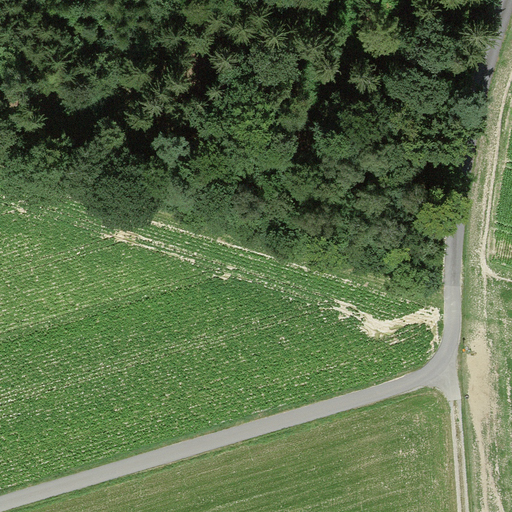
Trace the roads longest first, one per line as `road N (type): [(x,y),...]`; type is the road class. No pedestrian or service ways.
road 1 (unclassified): [(507,0),(453,236),(450,351),(427,376),(0,507)]
road 2 (track): [(462,511),(450,351)]
